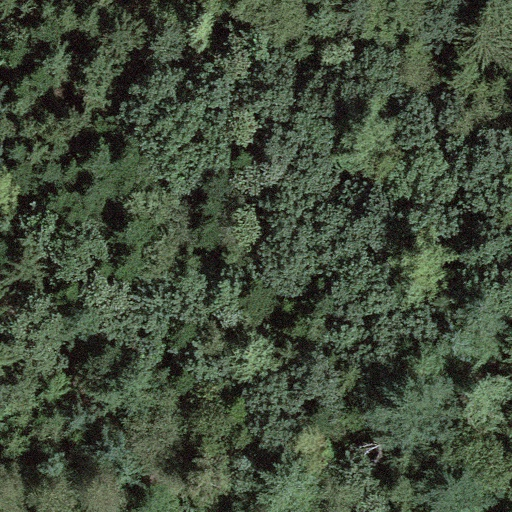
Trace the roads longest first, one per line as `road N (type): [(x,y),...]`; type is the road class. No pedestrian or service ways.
road 1 (track): [(511,136),(224,0)]
road 2 (track): [(174,511),(69,370),(0,312)]
